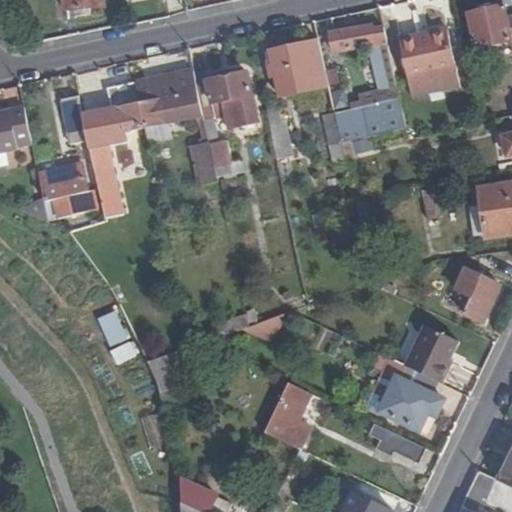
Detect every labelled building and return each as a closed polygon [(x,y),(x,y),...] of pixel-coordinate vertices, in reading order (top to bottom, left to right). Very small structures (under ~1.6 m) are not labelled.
[(65,0),(66,10),(104,7),(103,0),(65,0)] [(511,40),(511,16),(506,18),(504,7),(472,14),(478,48),(511,40)] [(388,40),(385,24),(374,26),(374,24),(332,33),(335,52),(388,40)] [(404,37),(413,82),(460,72),(451,28),(404,37)] [(330,86),(320,41),(271,51),(281,97),(330,86)] [(195,77),(203,116),(209,143),(214,165),(229,161),(224,140),(222,140),(217,116),(236,113),(239,125),(258,121),(247,73),(234,75),(232,70),(221,72),(222,78),(211,80),(210,74),(195,77)] [(138,82),(147,126),(203,116),(195,77),(194,71),(138,82)] [(460,72),(413,82),(417,95),(464,86),(460,72)] [(90,145),(106,219),(123,215),(107,143),(128,139),(127,131),(147,126),(138,82),(108,88),(112,110),(83,116),(87,127),(90,145)] [(62,101),(69,130),(87,127),(83,116),(79,97),(62,101)] [(401,97),(335,112),(336,114),(346,157),(354,155),(351,142),(408,129),(401,97)] [(15,141),(32,137),(25,107),(0,112),(0,153),(7,152),(17,150),(15,141)] [(346,157),(336,114),(324,117),(330,147),(332,146),(336,164),(346,162),(346,157)] [(285,122),(270,125),(278,159),(292,155),(285,122)] [(73,149),(90,145),(87,127),(69,130),(73,149)] [(511,161),(510,134),(495,134),(496,162),(511,161)] [(214,165),(209,143),(194,147),(198,168),(214,165)] [(0,153),(0,169),(9,168),(7,152),(0,153)] [(292,155),(278,159),(285,190),(299,186),(292,155)] [(238,160),(229,161),(214,165),(217,176),(241,171),(238,160)] [(90,192),(84,163),(43,172),(49,200),(57,199),(60,217),(99,209),(95,191),(90,192)] [(511,184),(482,188),(487,235),(487,238),(511,235),(511,184)] [(487,235),(482,188),(472,189),(478,237),(487,235)] [(438,196),(428,197),(432,221),(443,219),(438,196)] [(484,323),(502,287),(469,271),(459,293),(475,301),(467,316),(484,323)] [(112,348),(132,340),(121,311),(101,319),(112,348)] [(257,343),(287,331),(281,316),(251,328),(257,343)] [(406,367),(443,386),(454,364),(450,362),(460,343),(426,326),(406,367)] [(119,365),(138,360),(132,340),(114,346),(119,365)] [(172,355),(148,363),(160,383),(162,392),(174,389),(171,381),(180,378),(172,355)] [(425,436),(443,399),(397,378),(380,413),(425,436)] [(310,395),(290,385),(267,435),(301,450),(312,426),(299,420),(310,395)] [(421,464),(427,450),(386,431),(382,441),(397,449),(396,452),(421,464)] [(511,462),(503,481),(511,485),(511,462)] [(482,471),(463,508),(470,511),(511,511),(511,485),(503,481),(482,471)] [(182,484),(184,505),(197,511),(224,511),(227,507),(182,484)] [(355,492),(345,511),(393,511),(394,511),(355,492)]
